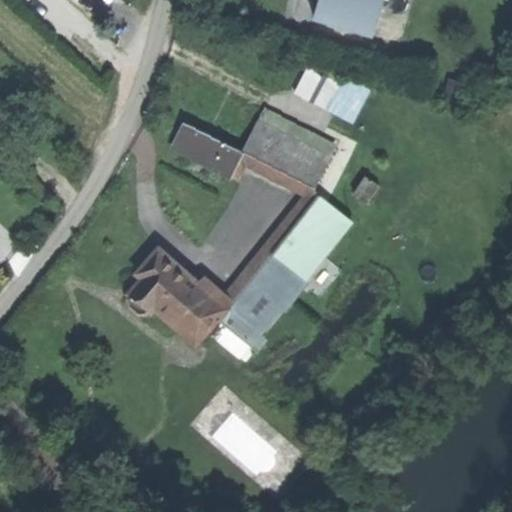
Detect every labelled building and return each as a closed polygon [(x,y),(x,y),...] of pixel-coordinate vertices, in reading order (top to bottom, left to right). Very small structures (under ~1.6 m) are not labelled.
[(371,37),(373,29),(381,0),(317,0),(311,20),(371,37)] [(402,0),(381,0),(373,29),(392,35),(402,0)] [(361,118),(372,86),(307,65),(297,97),(361,118)] [(463,108),(469,85),(450,79),(443,102),(463,108)] [(237,162),(241,154),(183,124),(171,148),(229,178),(237,162)] [(257,125),(241,154),(237,162),(306,197),(225,300),(203,282),(199,288),(226,313),(217,323),(247,349),(303,275),(307,279),(351,225),(316,200),(313,190),(330,161),(257,125)] [(187,322),(204,337),(217,323),(226,313),(199,288),(158,252),(146,265),(136,278),(141,282),(127,297),(131,300),(128,303),(128,310),(136,318),(143,317),(145,315),(149,318),(153,313),(177,334),(187,322)] [(187,322),(177,334),(194,348),(204,337),(187,322)] [(54,451),(42,439),(41,439),(23,421),(33,410),(19,396),(0,414),(0,419),(11,432),(12,431),(35,455),(34,488),(58,488),(84,463),(64,441),(54,451)] [(42,439),(51,429),(33,410),(23,421),(41,439),(42,439)]
